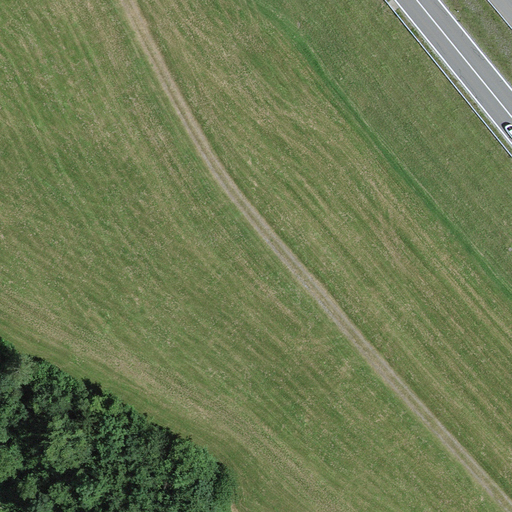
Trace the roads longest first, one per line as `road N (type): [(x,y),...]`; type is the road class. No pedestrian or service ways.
road 1 (track): [(125,0),(213,166),(506,511)]
road 2 (trunk): [(511,117),(416,0)]
